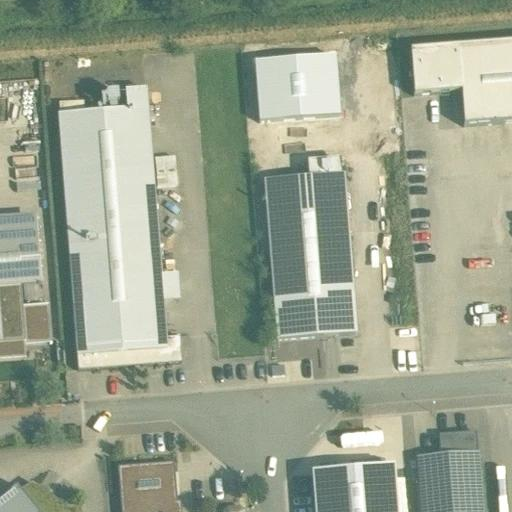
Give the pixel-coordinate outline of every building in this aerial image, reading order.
[(460,95),(463,130),(511,125),(511,45),(456,50),(460,95)] [(460,95),(456,50),(410,54),(413,99),(460,95)] [(335,59),(253,65),(258,124),(339,118),(335,59)] [(127,113),(58,118),(77,360),(167,353),(166,341),(146,92),(125,94),(127,113)] [(118,95),(106,96),(107,107),(119,106),(118,95)] [(344,178),(264,184),(276,343),(356,337),(344,178)] [(35,218),(0,220),(0,362),(25,361),(24,348),(52,346),(49,307),(22,309),(21,289),(41,287),(35,218)] [(167,353),(77,360),(78,374),(182,365),(180,339),(166,341),(167,353)] [(440,459),(478,456),(476,435),(438,437),(440,459)] [(392,468),(386,436),(361,440),(362,448),(375,446),(379,470),(392,468)] [(440,459),(416,460),(420,511),(481,511),(478,456),(440,459)] [(117,469),(120,511),(179,511),(179,505),(175,505),(173,465),(117,469)] [(395,511),(392,469),(310,476),(312,511),(395,511)] [(39,490),(31,485),(20,494),(33,511),(65,511),(63,509),(55,502),(46,496),(39,490)] [(16,490),(0,502),(0,511),(33,511),(20,494),(16,490)]
